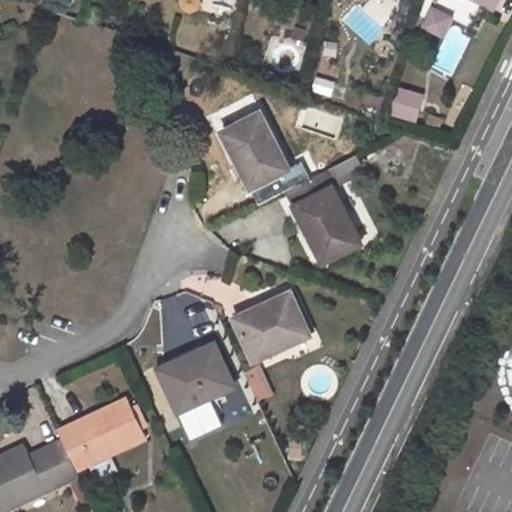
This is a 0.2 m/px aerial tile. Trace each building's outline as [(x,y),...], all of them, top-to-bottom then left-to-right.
[(202,12),(203,0),(184,0),(183,10),(202,12)] [(499,0),(478,0),(494,9),(499,0)] [(470,33),(454,28),(460,11),(433,2),(424,29),(445,36),(433,70),(454,78),(470,33)] [(354,7),(342,20),(366,42),(378,30),(354,7)] [(402,90),(396,109),(419,117),(426,97),(402,90)] [(261,112),(224,131),(251,187),(289,169),(261,112)] [(333,162),(336,180),(365,176),(363,158),(333,162)] [(316,175),(287,190),(324,262),(361,243),(333,186),(323,191),(316,175)] [(292,292),(260,306),(263,312),(238,322),(255,360),(312,335),(292,292)] [(215,343),(184,357),(187,363),(161,374),(178,411),(235,385),(215,343)] [(127,399),(59,430),(64,441),(77,470),(146,439),(127,399)] [(26,446),(0,458),(0,505),(3,511),(79,475),(77,470),(64,441),(46,449),(54,466),(38,473),(30,456),(26,446)] [(46,449),(30,456),(38,473),(54,466),(46,449)]
